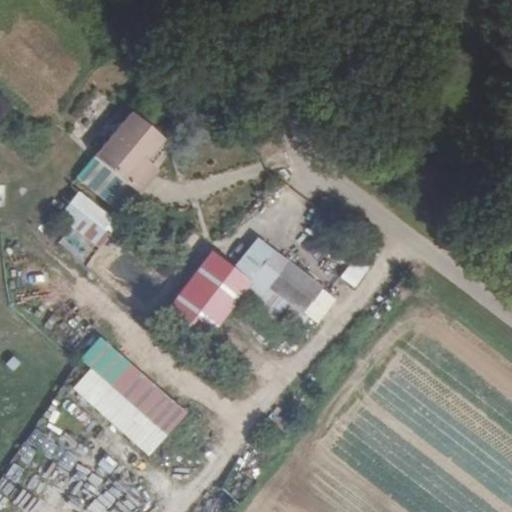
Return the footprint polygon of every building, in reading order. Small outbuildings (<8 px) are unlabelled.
[(92,155),(125,181),(144,159),(162,136),(129,111),(92,155)] [(144,159),(125,181),(137,191),(155,168),(144,159)] [(75,193),(58,219),(69,226),(57,246),(88,265),(117,219),(75,193)] [(374,252),(334,221),(321,237),(362,267),(374,252)] [(269,249),(247,278),(296,315),(319,286),(269,249)] [(228,302),(247,278),(212,251),(163,310),(199,338),(228,302)] [(296,315),(247,278),(228,302),(277,339),(296,315)] [(89,369),(72,387),(148,458),(188,415),(101,335),(78,359),(89,369)]
